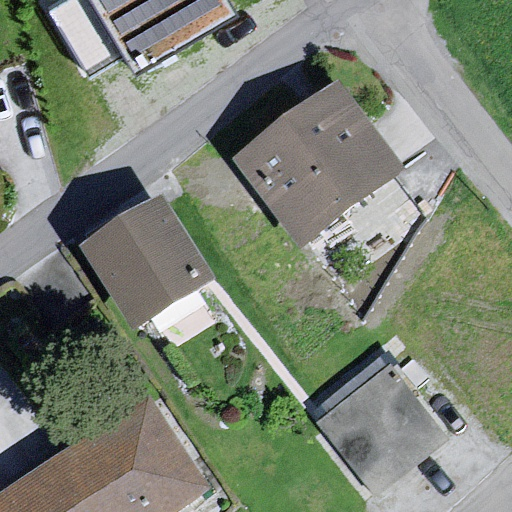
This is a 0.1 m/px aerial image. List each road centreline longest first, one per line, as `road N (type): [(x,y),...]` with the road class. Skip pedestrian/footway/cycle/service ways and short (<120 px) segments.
road 1 (residential): [(347,0),(0,260)]
road 2 (residential): [(511,182),(371,0)]
